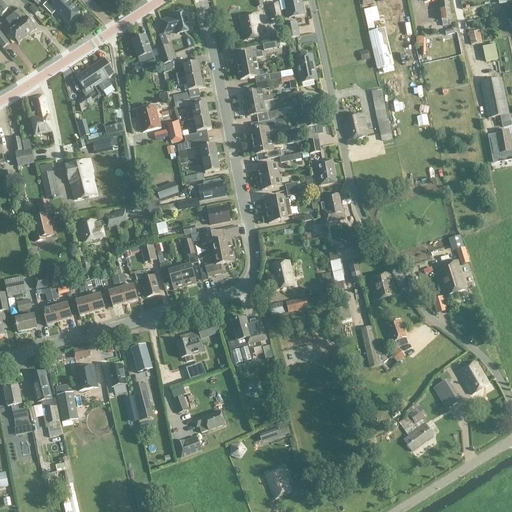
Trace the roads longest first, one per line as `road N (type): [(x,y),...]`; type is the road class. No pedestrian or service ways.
road 1 (residential): [(0,362),(246,286),(253,257),(203,0)]
road 2 (unclassified): [(511,406),(486,360),(407,292),(356,200),(310,0)]
road 3 (tertiary): [(160,0),(0,101)]
road 4 (unclassified): [(394,511),(511,439)]
